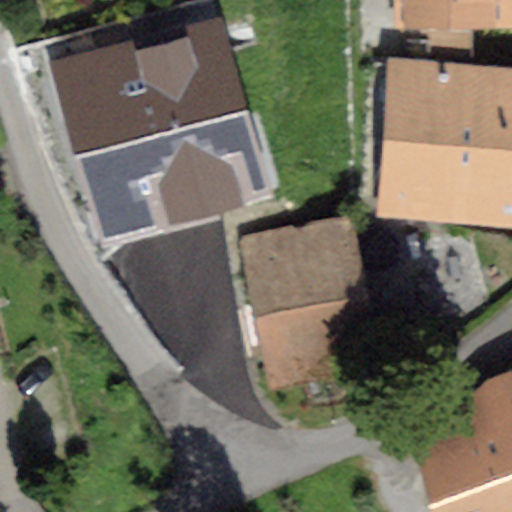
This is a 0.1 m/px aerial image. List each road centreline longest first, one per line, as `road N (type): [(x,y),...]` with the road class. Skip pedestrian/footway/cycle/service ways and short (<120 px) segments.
road 1 (residential): [(0,67),(67,245),(124,345),(229,445)]
road 2 (residential): [(511,318),(229,445)]
road 3 (residential): [(229,445),(81,511)]
